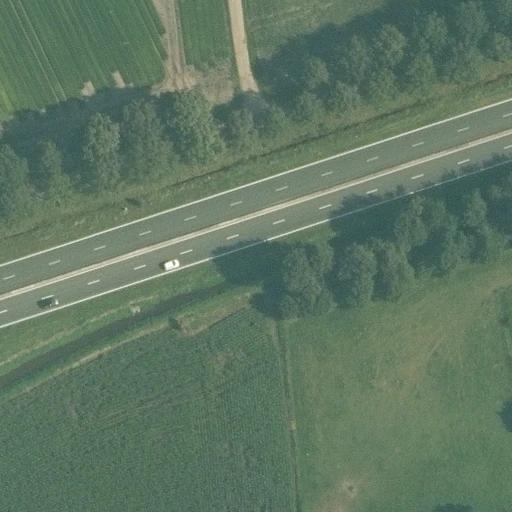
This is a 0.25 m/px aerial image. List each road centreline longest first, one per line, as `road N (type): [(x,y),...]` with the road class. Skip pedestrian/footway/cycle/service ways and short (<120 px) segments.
road 1 (primary): [(0,314),(511,147)]
road 2 (primary): [(511,115),(0,280)]
road 3 (unclassified): [(511,44),(251,133)]
road 4 (unclassified): [(251,133),(0,214)]
road 5 (unclassified): [(251,133),(232,0)]
